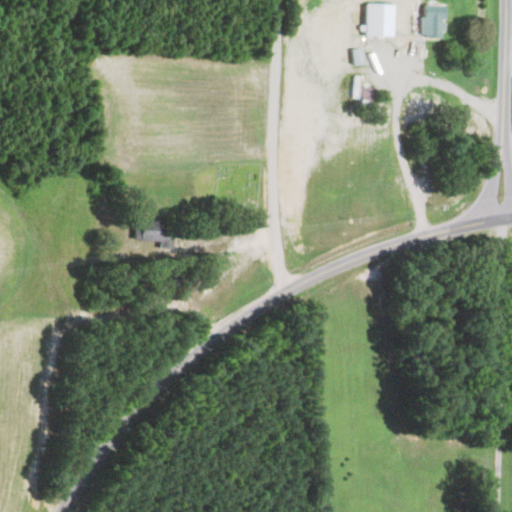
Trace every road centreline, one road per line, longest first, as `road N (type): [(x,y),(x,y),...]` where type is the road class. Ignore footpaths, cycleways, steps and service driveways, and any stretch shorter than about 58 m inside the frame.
road 1 (residential): [(70,511),(169,383),(289,291)]
road 2 (residential): [(274,0),(270,208),(289,291)]
road 3 (residential): [(289,291),(415,238),(511,220)]
road 4 (residential): [(503,221),(508,0)]
